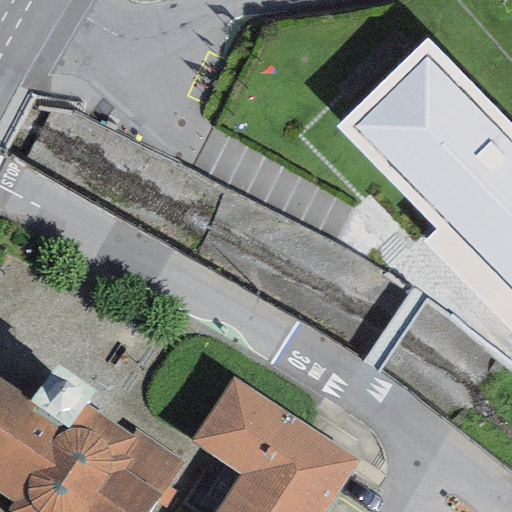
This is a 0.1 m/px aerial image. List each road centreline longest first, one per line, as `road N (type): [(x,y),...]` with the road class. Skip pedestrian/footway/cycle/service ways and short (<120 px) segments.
road 1 (unclassified): [(0,187),(360,383),(511,500)]
road 2 (residential): [(58,0),(127,39),(176,26),(225,0)]
